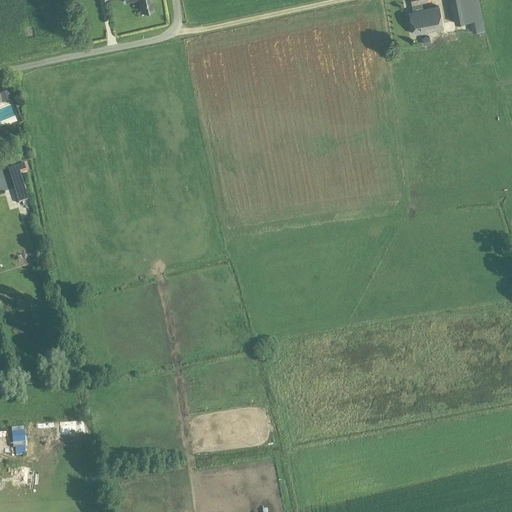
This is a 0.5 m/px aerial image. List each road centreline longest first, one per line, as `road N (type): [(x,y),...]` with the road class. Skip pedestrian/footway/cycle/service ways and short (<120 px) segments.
road 1 (unclassified): [(0,75),(171,37),(179,21),(174,0)]
road 2 (unknown): [(171,37),(342,0)]
